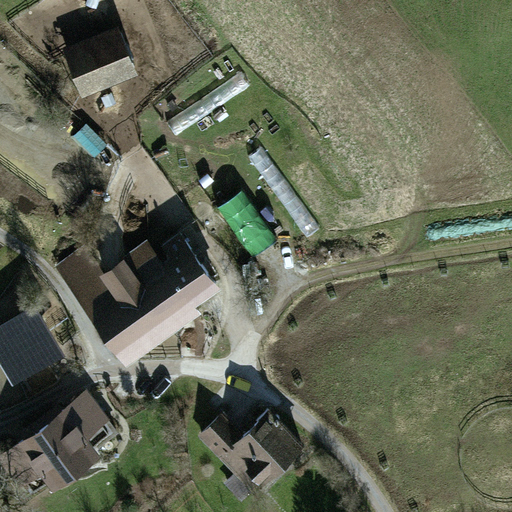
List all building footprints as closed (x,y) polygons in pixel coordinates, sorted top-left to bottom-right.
[(123,37),(67,58),(82,97),(138,77),(123,37)] [(85,261),(62,275),(118,363),(225,296),(183,229),(98,282),(85,261)] [(0,307),(0,326),(18,315),(10,301),(0,307)] [(41,317),(0,339),(0,356),(17,388),(65,362),(41,317)] [(79,414),(25,450),(53,492),(107,456),(79,414)] [(231,419),(205,445),(259,499),(305,453),(270,418),(250,438),(231,419)]
